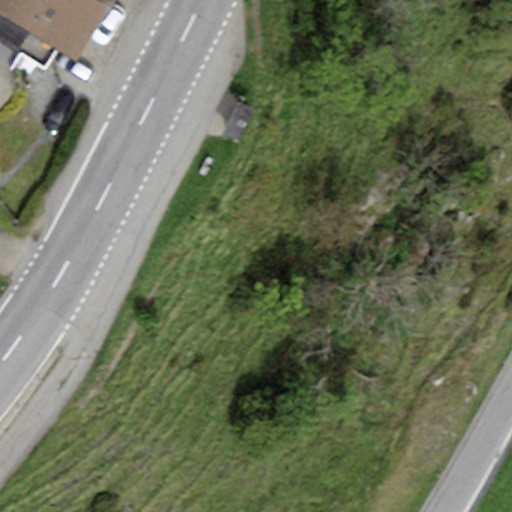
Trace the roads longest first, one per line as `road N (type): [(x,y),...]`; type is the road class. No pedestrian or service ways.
road 1 (secondary): [(200,0),(52,282),(0,358)]
road 2 (unclassified): [(511,388),(440,511)]
